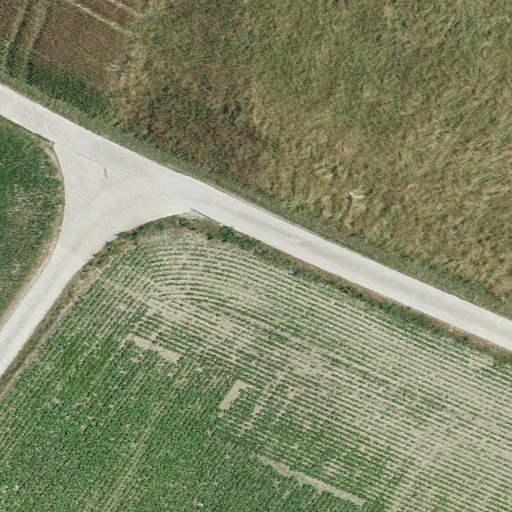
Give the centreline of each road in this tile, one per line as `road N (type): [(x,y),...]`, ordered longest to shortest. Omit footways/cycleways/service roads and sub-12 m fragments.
road 1 (track): [(511,340),(275,239),(0,96)]
road 2 (track): [(141,173),(0,372)]
